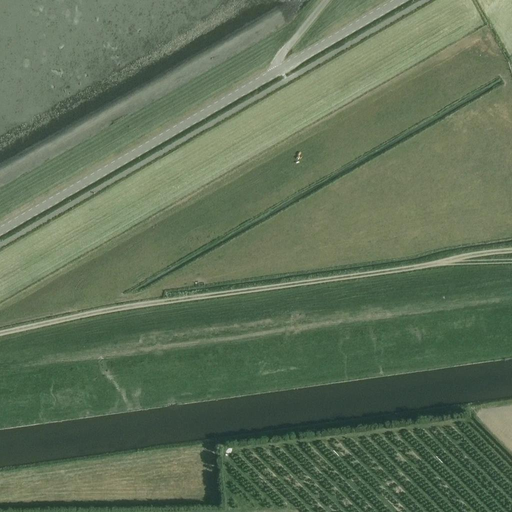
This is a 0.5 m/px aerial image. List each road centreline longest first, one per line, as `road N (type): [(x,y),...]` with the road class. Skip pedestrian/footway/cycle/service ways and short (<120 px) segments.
road 1 (tertiary): [(396,0),(0,229)]
road 2 (track): [(0,331),(448,260)]
